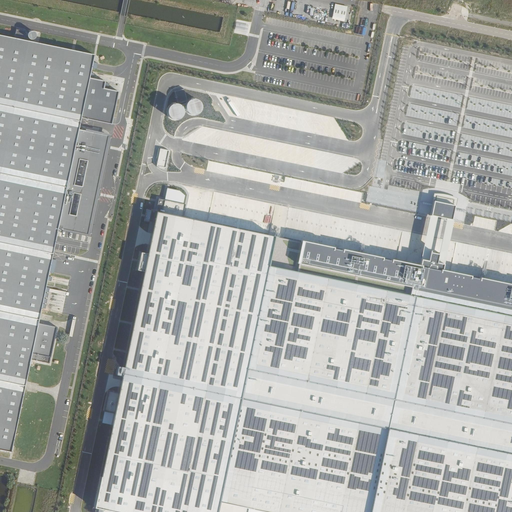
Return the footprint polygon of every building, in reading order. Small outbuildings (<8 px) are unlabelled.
[(347,11),(334,8),(333,16),(345,19),(347,11)] [(27,35),(28,37),(30,38),(33,38),(35,37),(36,34),(35,32),(34,30),(32,30),(29,30),(28,31),(27,33),(27,35)] [(59,327),(39,323),(59,229),(92,235),(113,134),(80,127),(82,117),(112,123),(119,91),(104,88),(106,81),(90,78),(95,53),(0,33),(0,450),(12,453),(31,360),(51,365),(59,327)] [(187,111),(189,113),(191,115),(194,116),(197,115),(200,113),(202,111),(202,108),(202,104),(200,102),(197,100),(194,100),(190,101),(188,102),(187,105),(186,108),(187,111)] [(168,116),(170,118),(173,120),(176,120),(179,120),(181,118),(183,115),(184,112),(183,109),(181,106),(178,105),(175,104),(172,105),(169,107),(168,110),(168,113),(168,116)] [(169,150),(160,149),(156,166),(165,168),(169,150)] [(273,237),(181,218),(184,204),(159,199),(156,212),(147,254),(140,252),(136,270),(144,272),(124,368),(117,367),(116,375),(122,376),(94,508),(97,508),(96,511),(100,511),(101,509),(115,511),(247,511),(249,509),(262,511),(511,511),(511,284),(480,278),(479,280),(470,278),(471,276),(442,270),(444,264),(443,264),(436,262),(438,254),(431,252),(429,261),(423,259),(422,259),(420,266),(391,260),(391,261),(382,260),(383,258),(343,250),(342,251),(333,249),(333,248),(301,241),(296,263),(411,287),(409,297),(267,267),(273,237)] [(435,201),(432,215),(452,220),(455,206),(435,201)] [(423,259),(429,261),(431,252),(438,217),(432,215),(423,259)] [(436,262),(443,264),(445,255),(452,220),(446,218),(438,254),(436,262)]
